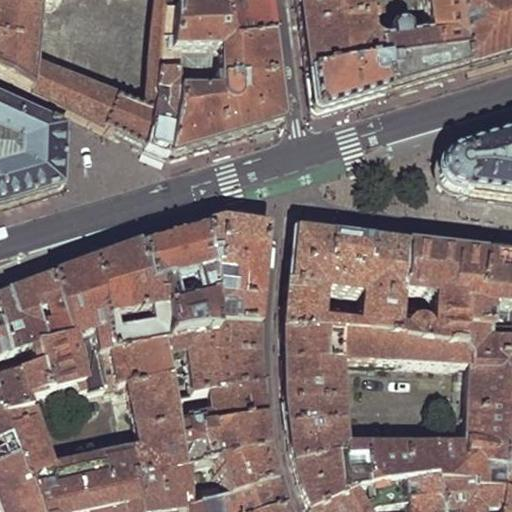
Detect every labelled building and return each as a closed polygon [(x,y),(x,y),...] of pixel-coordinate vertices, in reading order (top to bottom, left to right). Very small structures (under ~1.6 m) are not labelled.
[(0,0),(0,82),(71,119),(118,144),(138,154),(146,115),(150,80),(157,15),(158,5),(159,0),(0,0)] [(175,118),(167,164),(220,148),(272,133),(277,128),(276,118),(272,86),(267,45),(224,50),(220,13),(218,0),(202,0),(204,14),(157,15),(150,80),(173,79),(175,118)] [(218,0),(220,13),(264,9),(262,0),(218,0)] [(293,0),(297,25),(304,79),(380,69),(384,101),(421,89),(461,76),(450,0),(293,0)] [(511,0),(450,0),(461,76),(511,60),(511,0)] [(220,13),(224,50),(267,45),(269,44),(266,27),(264,9),(220,13)] [(380,69),(304,79),(308,115),(309,119),(314,120),(349,110),(384,101),(380,69)] [(146,115),(138,154),(145,156),(167,164),(175,118),(173,79),(150,80),(146,115)] [(0,213),(13,209),(56,196),(60,136),(21,119),(0,108),(0,213)] [(511,206),(511,139),(496,144),(463,154),(460,154),(456,155),(455,157),(442,160),(434,168),(432,176),(433,185),(439,193),(448,198),(457,199),(458,201),(463,202),(466,201),(499,205),(511,206)] [(257,285),(261,233),(238,230),(215,227),(200,233),(202,259),(212,260),(210,335),(253,333),(257,285)] [(202,259),(200,233),(186,238),(135,256),(145,296),(160,290),(163,348),(209,338),(210,335),(212,260),(202,259)] [(397,297),(400,251),(346,244),(292,238),(286,242),(282,290),(278,337),(317,339),(318,336),(321,301),(358,304),(355,338),(355,340),(394,343),(395,333),(397,297)] [(472,312),(478,260),(439,255),(400,251),(397,297),(431,300),(430,335),(422,336),(413,329),(402,334),(395,333),(394,343),(457,353),(460,335),(459,312),(472,312)] [(145,296),(135,256),(92,272),(48,287),(68,346),(30,356),(42,403),(77,394),(79,402),(102,395),(97,374),(95,363),(107,360),(163,348),(160,290),(145,296)] [(496,486),(493,511),(511,511),(511,263),(505,263),(478,260),(472,312),(459,312),(460,335),(486,334),(509,334),(508,345),(500,486),(496,486)] [(68,346),(48,287),(37,291),(23,296),(0,304),(0,421),(26,417),(79,402),(77,394),(42,403),(30,356),(68,346)] [(254,363),(253,333),(210,335),(209,338),(163,348),(107,360),(109,371),(97,374),(102,395),(103,399),(114,397),(113,392),(123,390),(136,457),(44,476),(26,417),(0,421),(0,431),(5,443),(21,484),(25,486),(34,511),(184,511),(192,509),(191,473),(180,476),(169,405),(162,364),(182,361),(187,402),(203,400),(255,393),(254,363)] [(355,340),(355,338),(318,336),(317,339),(278,337),(280,395),(281,406),(281,416),(285,447),(286,460),(291,485),(298,501),(354,490),(401,486),(431,483),(432,487),(467,486),(496,486),(500,486),(508,345),(487,345),(486,334),(460,335),(457,353),(394,343),(355,340)] [(256,410),(255,393),(203,400),(207,422),(182,427),(177,404),(169,405),(180,476),(191,473),(202,470),(197,435),(257,427),(256,410)] [(259,442),(257,427),(197,435),(202,470),(211,468),(261,456),(259,442)] [(0,511),(34,511),(25,486),(21,484),(5,443),(0,445),(0,511)] [(265,473),(261,456),(211,468),(214,484),(227,499),(270,490),(265,473)] [(404,511),(437,511),(432,487),(431,483),(401,486),(405,510),(404,511)] [(354,490),(298,501),(301,511),(392,511),(405,510),(401,486),(354,490)] [(467,511),(467,486),(432,487),(437,511),(467,511)] [(493,511),(496,486),(467,486),(467,511),(493,511)] [(278,511),(275,504),(270,490),(227,499),(192,509),(184,511),(278,511)]
